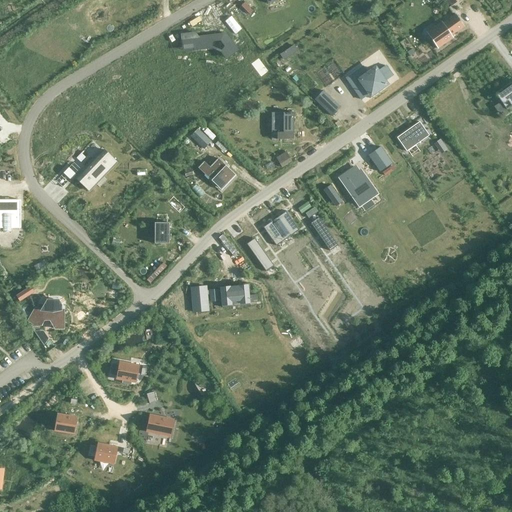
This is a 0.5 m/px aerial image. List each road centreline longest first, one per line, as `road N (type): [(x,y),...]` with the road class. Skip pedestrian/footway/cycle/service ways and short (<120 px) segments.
road 1 (residential): [(511,20),(230,218),(146,301)]
road 2 (residential): [(207,0),(44,98),(25,133),(23,162),(40,196),(146,301)]
